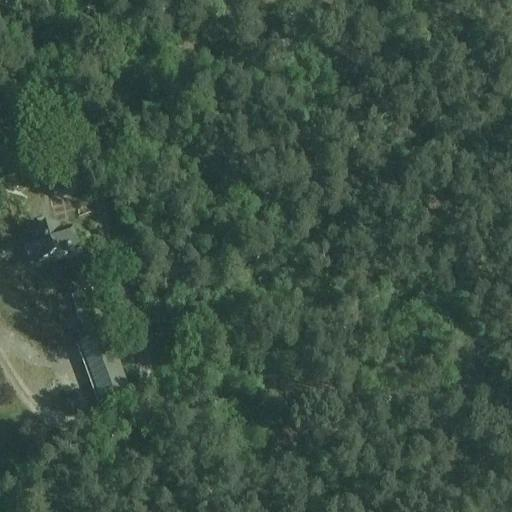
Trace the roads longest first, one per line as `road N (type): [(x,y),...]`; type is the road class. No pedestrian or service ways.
road 1 (track): [(148,511),(139,337),(100,240),(95,161),(80,111),(88,0)]
road 2 (track): [(0,321),(58,416),(87,418),(143,393)]
